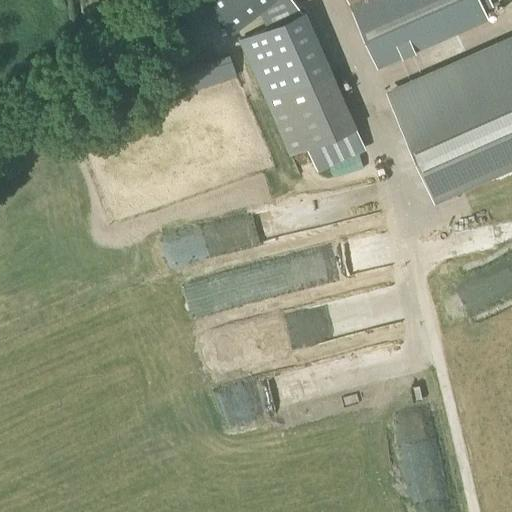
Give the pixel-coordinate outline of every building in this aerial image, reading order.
[(203,0),(232,35),(279,0),(203,0)] [(345,0),(348,5),(377,70),(488,21),(484,11),(492,7),(489,0),(345,0)] [(363,151),(353,130),(356,128),(304,11),(236,39),(289,158),(306,150),(316,173),(329,166),(333,178),(363,169),(358,153),(363,151)] [(433,201),(511,166),(511,33),(385,90),(433,201)] [(345,221),(387,210),(381,186),(339,197),(345,221)] [(207,312),(256,309),(254,277),(205,280),(207,312)] [(328,350),(311,351),(311,362),(329,361),(328,350)]
